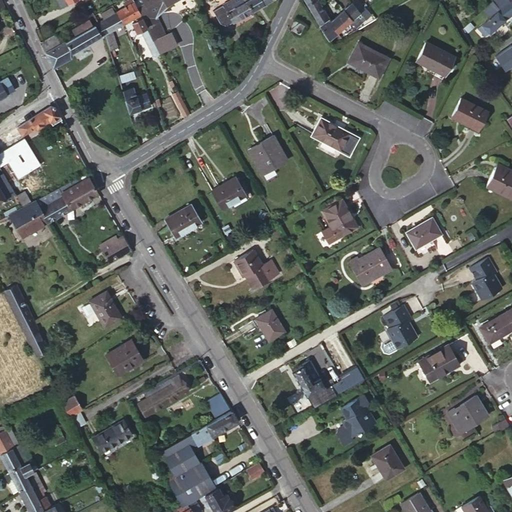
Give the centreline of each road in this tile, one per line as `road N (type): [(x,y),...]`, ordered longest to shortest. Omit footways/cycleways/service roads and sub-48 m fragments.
road 1 (residential): [(102,170),(307,511)]
road 2 (residential): [(102,170),(125,166),(231,99),(259,62)]
road 3 (residential): [(259,62),(391,128)]
road 4 (residential): [(391,128),(423,147),(427,169),(389,192),(375,175)]
